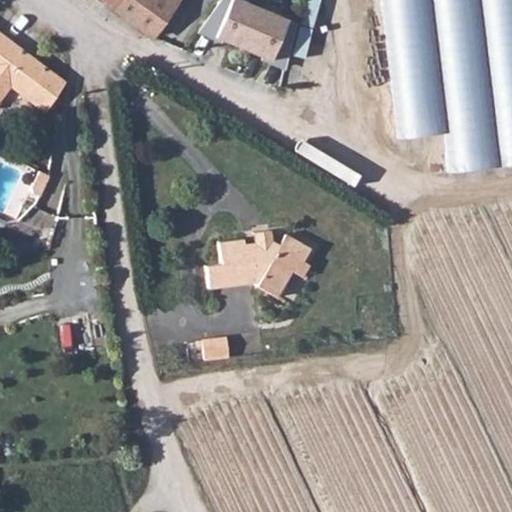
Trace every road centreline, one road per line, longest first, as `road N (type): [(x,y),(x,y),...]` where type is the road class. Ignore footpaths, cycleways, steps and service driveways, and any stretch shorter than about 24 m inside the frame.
road 1 (residential): [(35,0),(84,36),(325,133),(404,233),(451,264)]
road 2 (track): [(84,36),(137,358),(188,511)]
